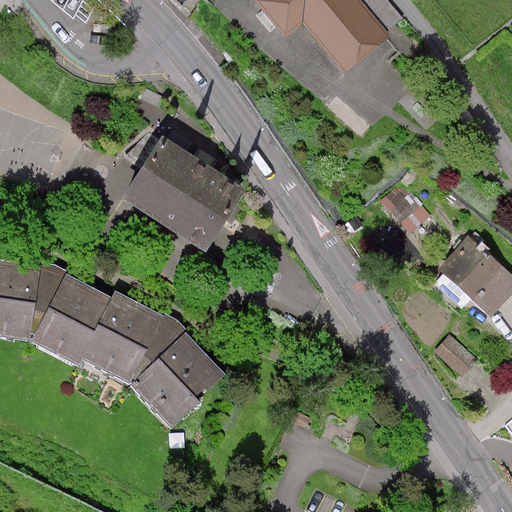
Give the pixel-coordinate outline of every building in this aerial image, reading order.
[(365,0),(266,0),(299,39),(312,27),(355,76),(399,38),(365,0)] [(156,140),(118,203),(205,256),(243,193),(156,140)] [(380,199),(414,232),(433,211),(400,179),(380,199)] [(511,268),(479,239),(451,270),(500,315),(511,301),(511,268)] [(0,260),(0,335),(47,342),(57,267),(0,260)] [(79,277),(57,267),(47,342),(79,277)] [(79,277),(47,342),(96,364),(94,361),(123,296),(79,277)] [(194,327),(123,296),(94,361),(146,385),(196,334),(194,327)] [(196,334),(146,385),(191,429),(241,378),(196,334)] [(439,354),(468,378),(484,358),(456,335),(439,354)]
